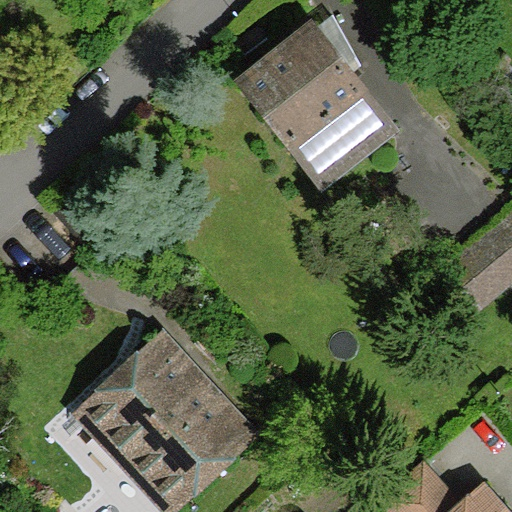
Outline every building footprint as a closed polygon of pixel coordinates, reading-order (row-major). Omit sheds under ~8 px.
[(391,131),(316,33),(246,86),(322,184),(391,131)] [(132,214),(94,173),(52,209),(89,253),(132,214)] [(511,221),(500,232),(511,247),(511,221)] [(511,280),(511,247),(500,232),(447,272),(476,309),(511,280)] [(156,342),(87,406),(180,510),(250,446),(156,342)] [(381,504),(387,511),(457,511),(462,508),(426,466),(381,504)] [(501,511),(483,491),(462,508),(457,511),(501,511)]
